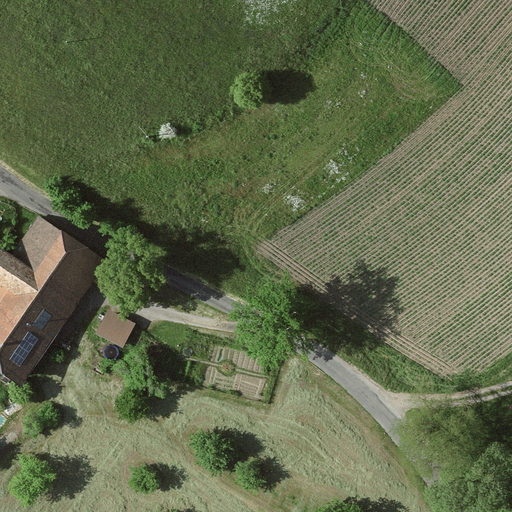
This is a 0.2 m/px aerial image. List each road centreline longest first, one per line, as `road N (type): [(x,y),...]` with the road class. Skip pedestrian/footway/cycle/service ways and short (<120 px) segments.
road 1 (unclassified): [(457,511),(377,405),(317,353),(133,262),(0,177)]
road 2 (track): [(511,386),(377,405)]
